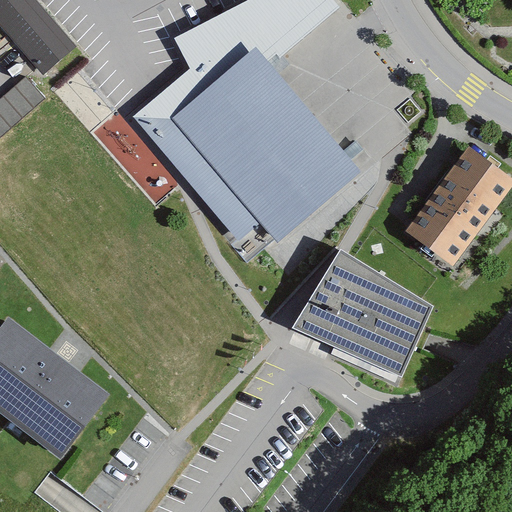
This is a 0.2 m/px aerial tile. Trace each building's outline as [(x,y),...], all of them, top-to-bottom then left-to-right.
[(39,0),(0,0),(0,16),(44,71),(76,45),(39,0)] [(276,52),(337,3),(335,0),(252,0),(180,36),(191,67),(138,110),(241,237),(264,219),(278,237),(368,165),(276,52)] [(0,134),(45,93),(26,72),(0,95),(0,134)] [(511,184),(511,168),(473,141),(411,227),(458,261),(511,184)] [(433,302),(341,244),(293,325),(403,373),(433,302)] [(110,392),(7,316),(0,324),(0,410),(62,456),(110,392)]
